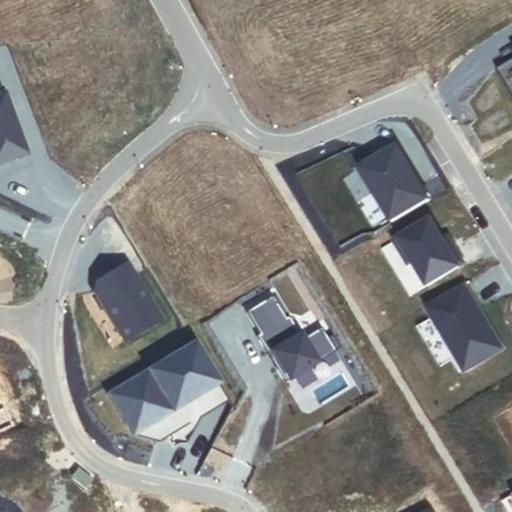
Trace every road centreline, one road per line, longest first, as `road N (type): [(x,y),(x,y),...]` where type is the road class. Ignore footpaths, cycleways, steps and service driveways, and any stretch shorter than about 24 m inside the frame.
road 1 (residential): [(511,240),(418,96),(307,141),(269,145),(233,121),(207,89)]
road 2 (residential): [(44,330),(52,397),(79,453),(125,478),(245,511)]
road 3 (residential): [(207,89),(96,190),(61,260),(44,330)]
